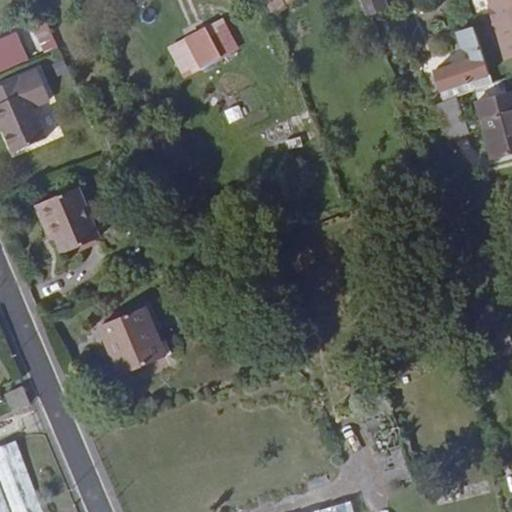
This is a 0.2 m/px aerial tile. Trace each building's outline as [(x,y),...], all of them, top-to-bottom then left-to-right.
[(287,5),(284,0),(271,0),(268,2),(273,12),(287,5)] [(511,0),(493,0),(511,59),(511,58),(511,0)] [(33,28),(42,52),(56,48),(47,23),(33,28)] [(472,79),(476,89),(497,84),(485,45),(477,23),(459,30),(464,44),(471,48),(475,55),(437,70),(444,89),(472,79)] [(206,27),(190,35),(205,64),(220,56),(206,27)] [(0,52),(0,72),(18,64),(7,42),(3,44),(6,50),(0,52)] [(39,69),(0,84),(0,112),(17,152),(48,137),(33,106),(51,98),(39,69)] [(511,91),(478,102),(494,159),(511,154),(511,91)] [(455,98),(437,105),(450,141),(469,134),(455,98)] [(173,130),(152,141),(170,177),(194,165),(188,154),(185,155),(173,130)] [(81,185),(39,202),(49,225),(53,223),(65,252),(103,235),(81,185)] [(219,249),(207,220),(193,227),(204,255),(219,249)] [(147,308),(103,324),(112,349),(116,347),(127,373),(165,358),(147,308)] [(31,403),(24,385),(8,392),(15,409),(31,403)] [(384,394),(359,403),(386,485),(410,476),(384,394)] [(46,511),(22,444),(0,451),(0,511),(46,511)] [(325,511),(340,511),(338,501),(323,505),(325,511)]
